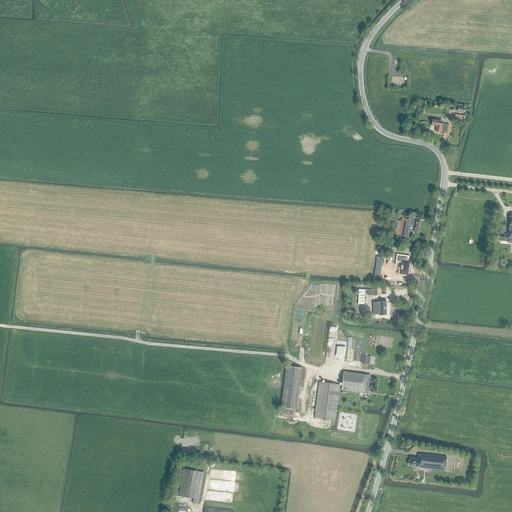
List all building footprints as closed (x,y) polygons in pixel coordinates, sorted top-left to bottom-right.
[(440,121),(432,120),(432,126),(436,126),(436,132),(442,132),(447,132),(447,124),(443,124),(440,123),(440,121)] [(511,212),(510,213),(508,233),(498,233),(498,241),(508,241),(508,243),(511,243),(511,212)] [(411,218),(402,216),(400,227),(397,226),(396,229),(395,231),(396,231),(395,235),(408,237),(409,230),(418,232),(420,221),(411,220),(411,218)] [(377,256),(374,278),(380,279),(382,263),(384,264),(384,261),(382,260),(383,257),(377,256)] [(398,257),(397,262),(401,262),(400,274),(408,275),(410,262),(406,262),(407,258),(398,257)] [(373,304),(373,317),(378,317),(378,318),(385,318),(385,304),(378,304),(373,304)] [(354,361),(357,336),(350,335),(347,361),(354,361)] [(362,355),(361,363),(369,364),(370,356),(362,355)] [(301,369),(285,367),(280,408),(296,410),(301,369)] [(342,385),(340,385),(340,387),(342,388),(341,390),(364,393),(365,393),(368,394),(369,391),(370,391),(376,391),(378,380),(372,379),(370,379),(370,375),(344,372),(342,385)] [(340,387),(340,385),(319,382),(314,418),(335,420),(340,387)] [(446,456),(420,453),(419,456),(418,458),(409,457),(409,459),(408,460),(408,463),(409,464),(409,465),(417,466),(417,467),(445,470),(446,456)] [(203,473),(183,470),(178,496),(193,499),(193,503),(198,504),(203,473)]
